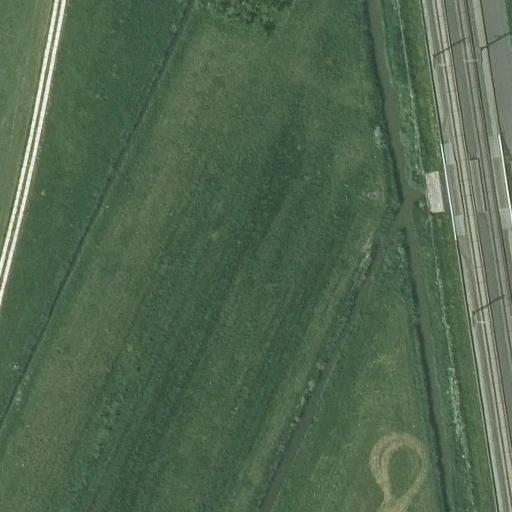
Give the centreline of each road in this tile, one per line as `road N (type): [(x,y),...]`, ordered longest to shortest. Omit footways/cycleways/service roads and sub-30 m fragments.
road 1 (track): [(482,511),(436,213)]
road 2 (track): [(59,0),(0,281)]
road 3 (track): [(430,172),(403,0)]
